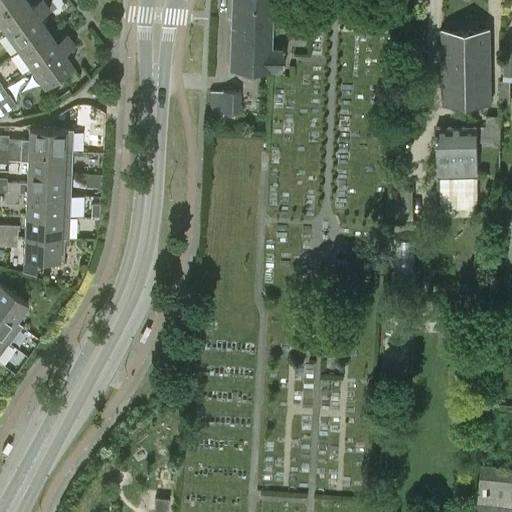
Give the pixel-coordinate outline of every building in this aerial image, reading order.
[(34,0),(29,4),(26,0),(9,0),(0,7),(0,24),(4,31),(43,2),(41,0),(34,0)] [(268,47),(270,18),(270,0),(231,0),(229,67),(268,68),(282,69),(283,48),(268,47)] [(48,8),(43,2),(4,31),(17,48),(45,27),(37,16),(48,8)] [(54,39),(45,27),(17,48),(29,66),(68,37),(64,32),(54,39)] [(457,83),(457,103),(489,103),(489,29),(468,30),(469,59),(476,58),(476,63),(474,63),(474,70),(464,70),(464,83),(457,83)] [(443,103),(457,103),(457,83),(464,83),(464,70),(474,70),(474,63),(476,63),(476,58),(469,59),(468,30),(442,30),(443,103)] [(511,75),(511,35),(503,36),(502,75),(511,75)] [(73,43),(68,37),(29,66),(42,84),(71,63),(62,51),(73,43)] [(239,113),(240,91),(209,91),(208,121),(222,121),(222,112),(239,113)] [(455,128),(456,171),(477,170),(476,142),(491,141),(490,125),(475,125),(475,123),(456,124),(455,128)] [(436,172),(456,171),(455,128),(456,124),(433,125),(436,172)] [(8,137),(7,148),(71,151),(72,128),(28,126),(28,138),(8,137)] [(70,172),(71,151),(7,148),(7,158),(27,159),(26,170),(70,172)] [(69,194),(70,172),(26,170),(26,182),(6,181),(5,191),(18,192),(25,192),(69,194)] [(437,214),(454,214),(456,177),(436,178),(437,214)] [(456,177),(454,214),(470,214),(476,177),(456,177)] [(389,220),(413,219),(412,189),(390,188),(389,220)] [(18,192),(5,191),(5,202),(18,202),(18,192)] [(69,194),(25,192),(24,213),(68,215),(69,194)] [(99,217),(99,204),(91,204),(91,217),(99,217)] [(68,215),(24,213),(23,235),(64,236),(64,237),(67,237),(68,215)] [(17,225),(4,224),(3,234),(16,235),(17,225)] [(16,235),(3,234),(3,245),(16,245),(16,235)] [(64,236),(23,235),(22,256),(63,258),(64,237),(64,236)] [(36,262),(22,261),(22,272),(36,275),(36,262)] [(0,309),(14,319),(27,301),(0,281),(0,309)] [(504,311),(504,300),(494,300),(493,310),(504,311)] [(14,319),(0,309),(0,335),(8,341),(21,324),(14,319)] [(511,511),(511,468),(481,465),(475,511),(511,511)] [(154,496),(152,511),(166,511),(168,498),(154,496)]
